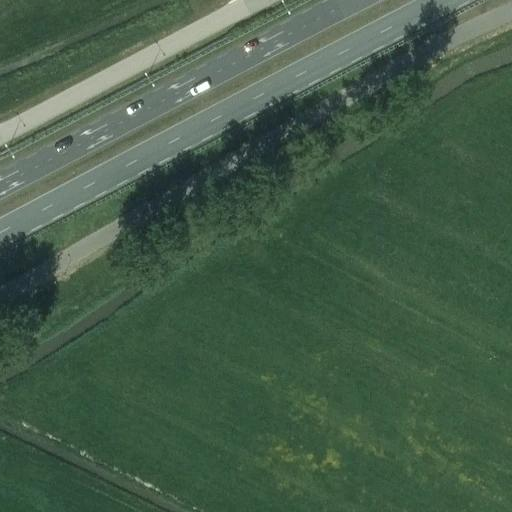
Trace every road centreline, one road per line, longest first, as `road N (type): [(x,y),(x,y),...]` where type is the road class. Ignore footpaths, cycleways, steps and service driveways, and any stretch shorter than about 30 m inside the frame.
road 1 (unclassified): [(0,297),(511,14)]
road 2 (primary): [(0,231),(441,0)]
road 3 (primary): [(352,0),(0,184)]
road 4 (unclassified): [(0,136),(261,0)]
